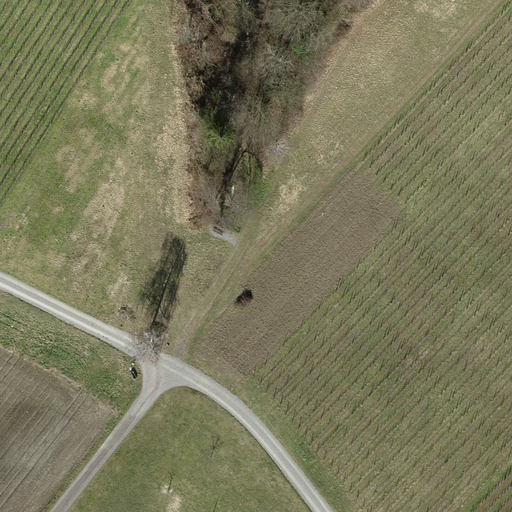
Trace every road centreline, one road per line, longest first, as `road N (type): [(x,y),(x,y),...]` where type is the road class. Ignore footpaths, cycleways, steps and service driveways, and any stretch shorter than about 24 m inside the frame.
road 1 (track): [(165,350),(256,428),(319,511)]
road 2 (track): [(165,350),(47,511)]
road 3 (track): [(0,264),(165,350)]
